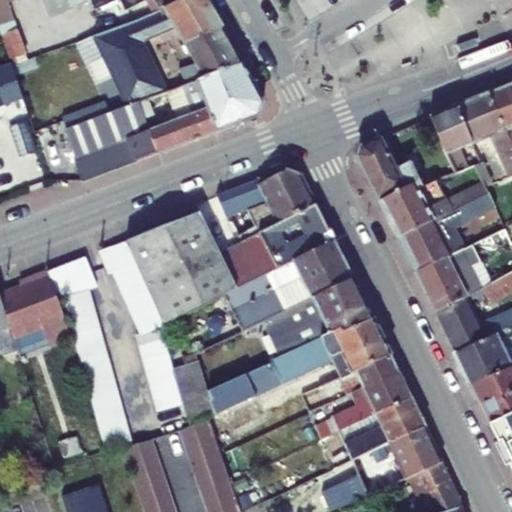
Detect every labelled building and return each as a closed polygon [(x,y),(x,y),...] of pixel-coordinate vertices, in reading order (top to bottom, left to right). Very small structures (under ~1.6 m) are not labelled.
[(54,0),(59,10),(82,0),(54,0)] [(162,0),(85,0),(88,7),(102,0),(113,0),(117,7),(132,0),(139,0),(143,8),(162,0)] [(91,31),(106,68),(145,53),(139,38),(170,24),(179,40),(185,38),(217,25),(202,0),(162,0),(143,8),(91,31)] [(189,60),(198,75),(236,60),(217,25),(185,38),(179,40),(189,60)] [(106,68),(120,105),(157,91),(160,90),(145,53),(106,68)] [(9,60),(0,63),(0,99),(20,92),(9,60)] [(178,83),(176,83),(189,113),(169,121),(146,130),(140,115),(163,106),(157,91),(120,105),(113,108),(134,159),(252,113),(257,99),(236,60),(178,83)] [(189,60),(172,67),(178,83),(198,75),(189,60)] [(189,113),(176,83),(160,90),(157,91),(163,106),(169,121),(189,113)] [(511,93),(495,101),(511,134),(511,133),(511,93)] [(511,135),(511,134),(495,101),(466,113),(483,147),(499,140),(511,169),(511,135)] [(61,128),(81,179),(134,159),(113,108),(61,128)] [(483,147),(466,113),(440,124),(457,159),(483,147)] [(26,117),(11,123),(22,151),(37,145),(26,117)] [(407,178),(392,145),(374,153),(372,170),(390,206),(428,188),(420,172),(407,178)] [(504,190),(491,164),(483,167),(491,185),(496,194),(504,190)] [(308,199),(292,167),(288,165),(253,179),(251,175),(211,191),(219,217),(240,206),(247,223),(231,232),(233,238),(250,229),(308,199)] [(428,188),(390,206),(408,242),(499,199),(496,194),(491,185),(439,210),(428,188)] [(308,199),(250,229),(265,267),(326,235),(308,199)] [(499,199),(408,242),(425,275),(473,251),(474,251),(464,231),(505,211),(499,199)] [(215,292),(225,287),(211,250),(193,206),(120,236),(143,285),(149,282),(167,317),(215,292)] [(225,287),(265,267),(250,229),(233,238),(211,250),(225,287)] [(225,287),(215,292),(235,330),(272,312),(346,276),(326,235),(265,267),(225,287)] [(143,285),(120,236),(95,247),(104,270),(108,268),(125,302),(123,303),(137,331),(156,322),(160,320),(143,285)] [(92,281),(81,250),(41,267),(66,333),(103,445),(121,440),(131,437),(80,286),(92,281)] [(491,289),(473,251),(425,275),(444,314),(478,296),(491,289)] [(66,333),(41,267),(25,273),(26,278),(0,288),(0,306),(9,333),(36,323),(43,341),(66,333)] [(346,276),(272,312),(289,349),(364,313),(346,276)] [(511,300),(511,277),(494,287),(504,305),(511,300)] [(160,320),(167,317),(149,282),(143,285),(160,320)] [(478,296),(444,314),(465,355),(505,335),(511,331),(511,326),(507,316),(491,324),(478,296)] [(0,349),(13,345),(9,333),(0,306),(0,349)] [(289,349),(204,389),(212,412),(326,358),(326,360),(376,336),(364,313),(289,349)] [(169,361),(156,322),(137,331),(130,334),(156,404),(182,395),(169,361)] [(511,349),(505,335),(465,355),(481,387),(511,372),(511,349)] [(376,336),(326,360),(333,374),(349,367),(384,351),(376,336)] [(384,351),(349,367),(357,386),(393,369),(384,351)] [(204,389),(189,353),(169,361),(182,395),(191,420),(206,415),(212,412),(204,389)] [(405,393),(393,369),(357,386),(346,391),(351,402),(329,412),(334,425),(405,393)] [(511,372),(481,387),(500,425),(511,418),(511,372)] [(405,393),(334,425),(348,456),(420,423),(405,393)] [(239,511),(206,415),(191,420),(177,424),(207,511),(239,511)] [(511,418),(500,425),(511,446),(511,445),(511,418)] [(420,423),(348,456),(355,474),(386,459),(383,453),(389,450),(399,473),(403,471),(435,456),(420,423)] [(131,437),(121,440),(145,511),(174,511),(148,431),(131,437)] [(459,511),(453,494),(435,456),(403,471),(422,511),(420,511),(459,511)] [(340,489),(330,465),(311,473),(326,507),(344,498),(340,489)] [(109,511),(97,475),(60,487),(68,511),(109,511)] [(340,489),(344,498),(363,489),(358,480),(340,489)]
